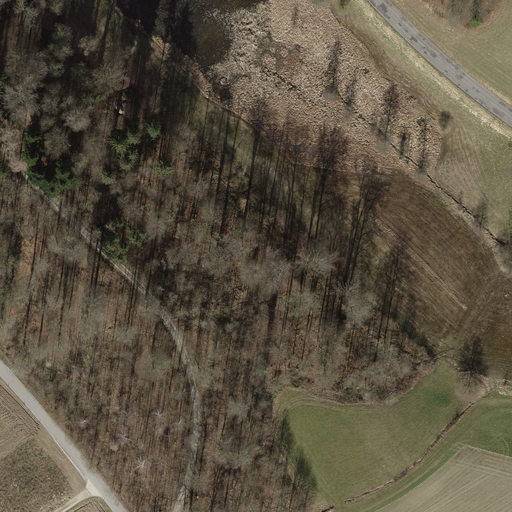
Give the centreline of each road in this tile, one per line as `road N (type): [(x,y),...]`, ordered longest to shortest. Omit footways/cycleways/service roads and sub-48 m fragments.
road 1 (track): [(43,186),(172,325),(195,383),(198,434),(179,511)]
road 2 (unclassified): [(0,367),(119,511)]
road 3 (tertiary): [(511,119),(378,0)]
